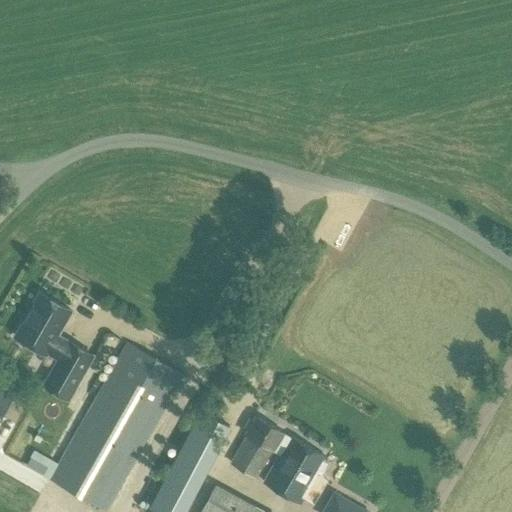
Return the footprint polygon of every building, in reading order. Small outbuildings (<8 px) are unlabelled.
[(40,292),(15,335),(46,353),(47,352),(58,358),(42,387),(66,401),(93,355),(68,341),(65,346),(54,339),(71,310),(40,292)] [(32,422),(16,450),(24,455),(25,453),(28,455),(28,456),(34,459),(28,469),(50,481),(51,479),(106,510),(182,375),(128,344),(56,471),(46,466),(62,438),(32,422)] [(0,418),(13,397),(0,389),(0,418)] [(271,450),(280,455),(289,437),(255,417),(253,420),(250,418),(244,428),(248,430),(245,434),(247,435),(232,462),(256,476),(271,450)] [(324,462),(326,458),(289,437),(280,455),(265,482),(300,502),(316,475),(320,477),(327,464),(324,462)] [(343,468),(318,511),(357,511),(373,485),(343,468)] [(267,511),(215,483),(199,511),(267,511)] [(25,511),(35,511),(47,496),(38,489),(22,509),(25,511)]
